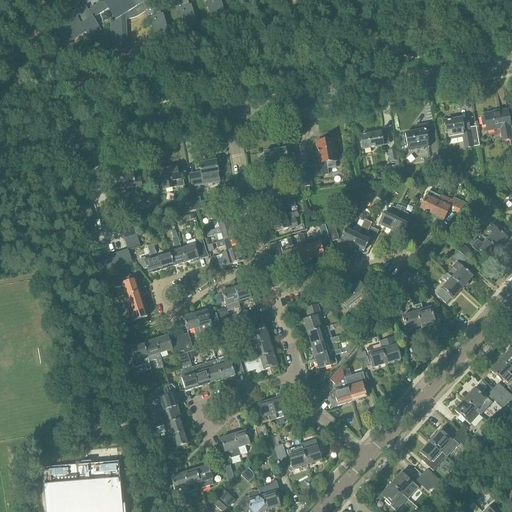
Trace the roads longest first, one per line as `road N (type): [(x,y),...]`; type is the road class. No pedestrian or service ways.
road 1 (unclassified): [(228,111),(511,62)]
road 2 (unclassified): [(0,151),(228,111)]
road 3 (residential): [(366,459),(511,300)]
road 4 (residential): [(264,265),(228,111)]
road 5 (residential): [(272,293),(395,255),(406,265)]
